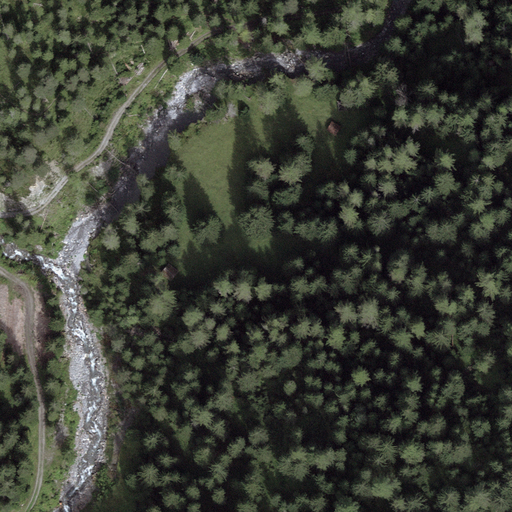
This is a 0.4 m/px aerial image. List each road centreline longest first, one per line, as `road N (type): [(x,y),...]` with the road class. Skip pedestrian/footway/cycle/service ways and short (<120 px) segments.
road 1 (track): [(242,24),(214,31),(140,85),(102,147),(45,202),(29,214),(0,216)]
road 2 (track): [(0,266),(27,291),(42,457),(26,511)]
road 3 (track): [(242,24),(372,0)]
